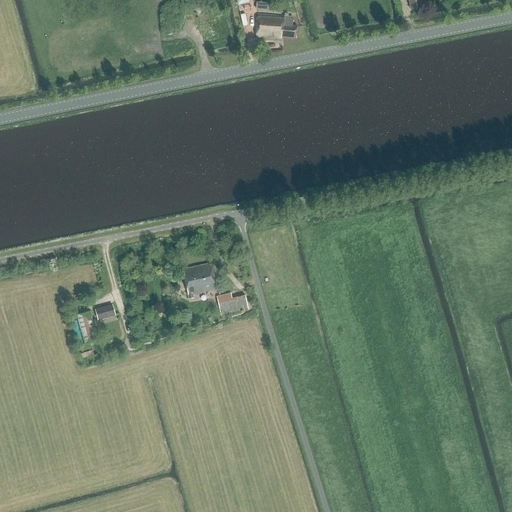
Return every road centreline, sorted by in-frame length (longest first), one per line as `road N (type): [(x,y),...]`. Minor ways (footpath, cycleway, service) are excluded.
road 1 (tertiary): [(0,119),(511,19)]
road 2 (unclassified): [(236,213),(511,158)]
road 3 (unclassified): [(236,213),(0,259)]
